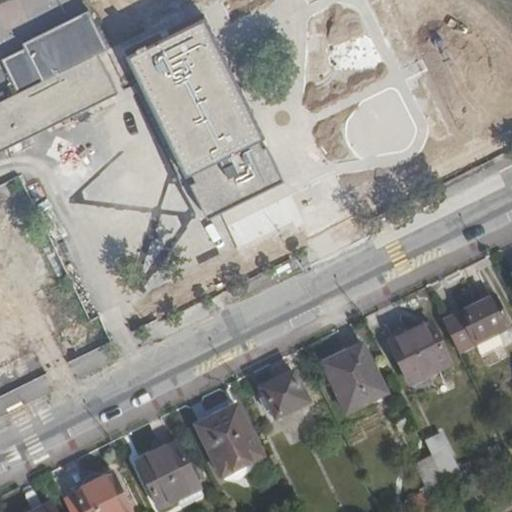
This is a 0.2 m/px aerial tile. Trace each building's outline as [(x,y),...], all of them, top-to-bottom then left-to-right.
[(133,0),(149,31),(182,15),(174,0),(133,0)] [(20,97),(0,106),(0,155),(117,99),(102,67),(69,83),(65,75),(98,59),(108,54),(92,21),(28,52),(31,56),(6,68),(20,97)] [(128,59),(139,82),(186,178),(261,141),(204,22),(128,59)] [(69,83),(102,67),(98,59),(65,75),(69,83)] [(186,178),(139,82),(132,86),(178,181),(186,178)] [(261,141),(186,178),(207,220),(282,183),(261,141)] [(494,298),(443,324),(460,359),(511,332),(494,298)] [(0,322),(8,319),(0,301),(0,322)] [(429,327),(390,346),(410,385),(449,366),(429,327)] [(328,378),(349,417),(387,397),(368,358),(328,378)] [(292,376),(259,392),(274,423),(307,407),(292,376)] [(200,432),(224,479),(261,460),(238,414),(220,423),(200,432)] [(138,467),(160,511),(161,511),(200,493),(177,447),(138,467)] [(436,466),(432,458),(421,464),(433,489),(444,483),(443,481),(436,466)] [(451,458),(436,466),(443,481),(444,483),(472,469),(474,468),(471,462),(456,469),(451,458)] [(261,460),(224,479),(225,482),(237,485),(262,463),(261,460)] [(490,460),(474,468),(472,469),(480,486),(498,477),(490,460)] [(74,496),(82,511),(130,511),(113,477),(74,496)] [(423,494),(404,503),(407,511),(414,511),(429,505),(423,494)]
